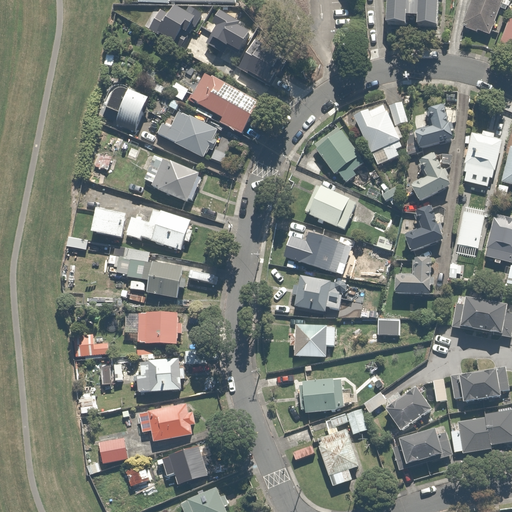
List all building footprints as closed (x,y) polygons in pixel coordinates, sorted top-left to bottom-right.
[(439,0),(398,0),(398,5),(391,4),(390,31),(413,31),(413,22),(424,23),(423,32),(444,33),(445,6),(439,6),(439,0)] [(511,3),(511,2),(507,1),(506,0),(476,0),(466,29),(493,38),(502,12),(508,14),(511,3)] [(511,21),(501,46),(511,50),(511,21)] [(202,42),(174,25),(165,40),(193,57),(202,42)] [(281,64),(237,39),(234,45),(229,42),(219,59),(226,62),(222,68),(264,93),(281,64)] [(117,68),(119,57),(109,54),(106,66),(117,68)] [(265,108),(207,76),(193,102),(228,121),(224,127),(247,140),(265,108)] [(141,134),(158,104),(135,91),(120,83),(106,109),(124,118),(121,123),(141,134)] [(185,103),(192,91),(193,87),(189,85),(187,89),(180,85),(175,95),(180,97),(178,100),(185,103)] [(404,101),(358,121),(380,172),(404,161),(402,155),(409,152),(400,130),(414,124),(404,101)] [(459,143),(451,109),(450,106),(432,110),(438,132),(429,134),(428,129),(421,131),(426,152),(459,143)] [(176,129),(165,124),(159,138),(211,162),(224,133),(182,114),(176,129)] [(326,144),(317,150),(337,179),(342,176),(349,187),(360,179),(354,169),(365,162),(346,134),(335,142),(331,136),(324,141),(326,144)] [(493,191),(505,144),(499,143),(501,137),(487,134),(485,139),(477,137),(465,184),(493,191)] [(156,157),(145,182),(157,187),(155,192),(188,206),(201,176),(156,157)] [(460,195),(441,157),(424,165),(430,179),(416,186),(428,211),(460,195)] [(511,160),(505,186),(500,185),(497,196),(510,200),(511,193),(511,160)] [(361,207),(320,190),(309,218),(350,235),(361,207)] [(449,244),(438,210),(414,218),(419,233),(408,236),(415,255),(449,244)] [(153,224),(104,212),(97,239),(129,247),(131,241),(188,255),(196,222),(156,213),(153,224)] [(489,219),(466,214),(459,247),(482,252),(489,219)] [(510,223),(497,220),(488,261),(511,266),(511,220),(510,220),(510,223)] [(296,239),(289,261),(340,276),(343,265),(349,267),(354,250),(313,237),(311,244),(296,239)] [(399,244),(379,238),(372,260),(391,266),(399,244)] [(114,247),(99,245),(98,254),(113,256),(114,247)] [(132,281),(155,285),(153,297),(182,302),(187,272),(158,267),(123,261),(120,275),(132,277),(132,281)] [(420,282),(411,282),(411,277),(400,277),(400,284),(400,298),(436,299),(436,265),(420,264),(420,282)] [(339,287),(304,279),(302,290),(295,288),(293,298),(301,300),(299,309),(330,316),(331,310),(341,312),(345,295),(338,293),(339,287)] [(150,286),(125,283),(124,292),(149,295),(150,286)] [(511,313),(511,309),(471,302),(470,308),(459,306),(455,330),(507,340),(511,313)] [(184,315),(141,313),(139,358),(157,358),(158,349),(183,350),(183,342),(189,342),(190,325),(183,325),(184,320),(184,315)] [(404,321),(380,321),(380,338),(403,339),(404,321)] [(296,324),(295,334),(290,334),(290,345),(294,345),(294,356),(326,357),(326,345),(335,345),(335,327),(327,327),(327,325),(296,324)] [(88,340),(79,339),(78,360),(114,360),(114,342),(108,342),(108,336),(88,335),(88,340)] [(362,371),(360,360),(338,364),(340,376),(362,371)] [(187,362),(145,361),(145,375),(140,375),(140,397),(187,398),(187,362)] [(400,384),(389,367),(374,376),(385,393),(400,384)] [(504,372),(499,373),(452,381),(456,403),(466,401),(467,406),(509,399),(504,372)] [(451,404),(448,382),(436,384),(439,405),(451,404)] [(346,384),(306,385),(307,415),(347,415),(346,384)] [(439,417),(421,388),(387,411),(400,431),(403,429),(408,437),(439,417)] [(196,428),(201,427),(199,414),(194,415),(192,407),(142,415),(145,436),(155,434),(157,445),(197,438),(196,428)] [(511,414),(488,418),(489,424),(460,428),(461,432),(453,433),(457,457),(495,451),(495,448),(511,444),(511,414)] [(360,417),(350,420),(357,439),(371,434),(367,422),(362,424),(360,417)] [(331,436),(320,440),(336,489),(367,478),(352,433),(345,435),(341,421),(328,425),(331,436)] [(400,471),(454,456),(449,436),(442,438),(441,435),(394,448),(400,471)] [(127,437),(101,442),(106,467),(132,462),(127,437)] [(136,471),(129,473),(135,490),(145,486),(144,483),(153,479),(149,470),(137,475),(136,471)] [(229,511),(221,490),(182,506),(184,511),(229,511)]
